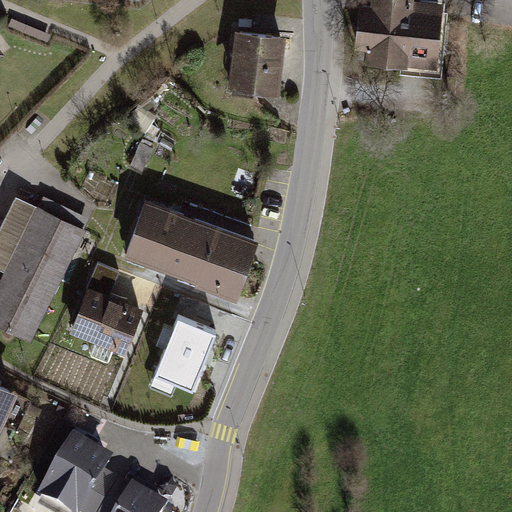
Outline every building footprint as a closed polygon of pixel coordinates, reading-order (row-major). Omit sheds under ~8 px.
[(358,0),(354,49),(434,58),(440,0),(358,0)] [(287,30),(236,24),(228,82),(280,88),(287,30)] [(205,215),(148,194),(126,254),(182,275),(205,215)] [(17,197),(0,230),(0,267),(7,271),(39,207),(17,197)] [(0,323),(32,340),(87,231),(39,207),(7,271),(0,283),(0,323)] [(261,235),(205,215),(182,275),(239,296),(261,235)] [(119,270),(95,261),(69,326),(127,349),(146,301),(112,287),(119,270)] [(218,309),(196,301),(190,316),(212,324),(218,309)] [(219,338),(176,320),(156,368),(199,386),(219,338)] [(0,426),(19,388),(0,378),(0,426)] [(112,462),(70,439),(37,500),(59,511),(108,511),(126,481),(108,471),(112,462)] [(170,511),(172,508),(126,481),(108,511),(170,511)]
